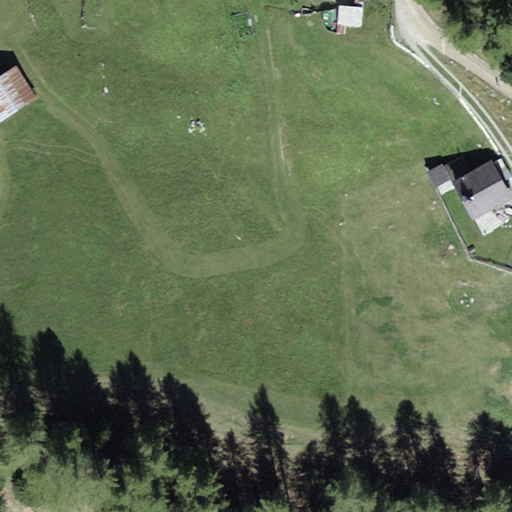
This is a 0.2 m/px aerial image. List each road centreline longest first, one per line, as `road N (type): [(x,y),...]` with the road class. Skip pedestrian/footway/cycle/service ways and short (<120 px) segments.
road 1 (track): [(409,10),(417,41),(511,153)]
road 2 (track): [(511,88),(434,36),(405,0)]
